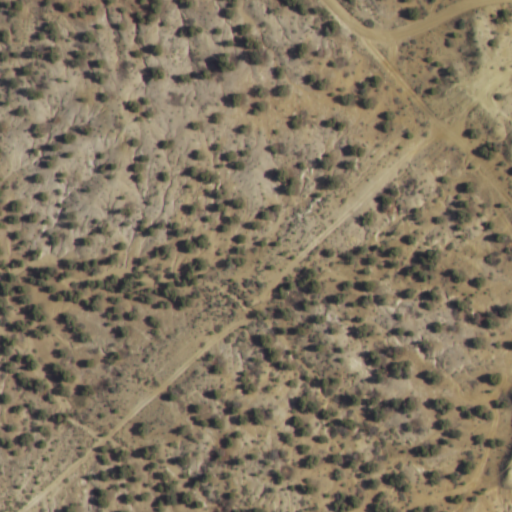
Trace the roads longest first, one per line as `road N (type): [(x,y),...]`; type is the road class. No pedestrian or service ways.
road 1 (track): [(511,60),(279,263),(241,311),(5,511)]
road 2 (track): [(511,215),(382,72),(372,35)]
road 3 (track): [(443,511),(459,494),(481,433),(511,296)]
